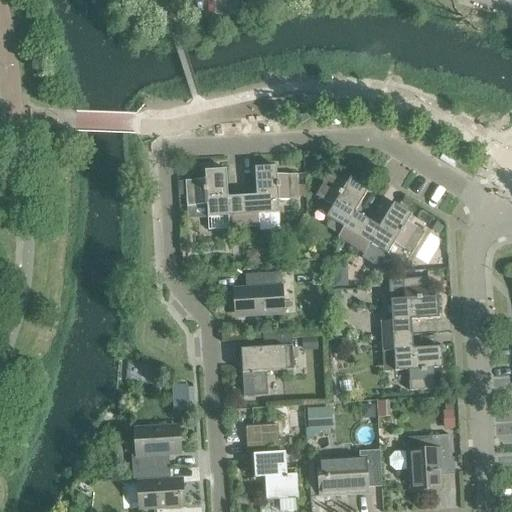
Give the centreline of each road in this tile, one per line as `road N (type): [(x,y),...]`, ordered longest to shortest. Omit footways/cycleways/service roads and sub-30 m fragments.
road 1 (residential): [(219,511),(205,318),(171,278),(167,143)]
road 2 (residential): [(490,207),(378,139),(167,143)]
road 3 (tertiary): [(484,511),(470,270),(490,207)]
